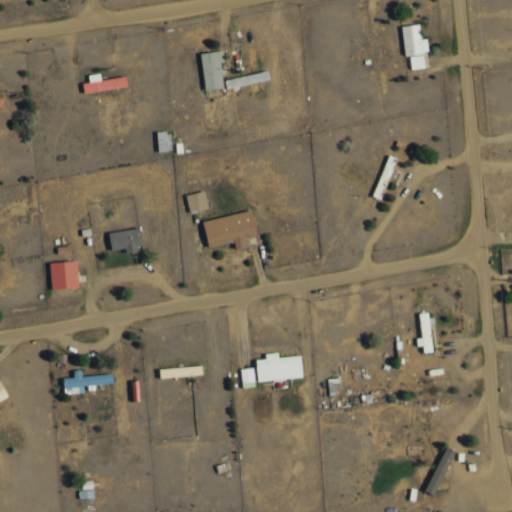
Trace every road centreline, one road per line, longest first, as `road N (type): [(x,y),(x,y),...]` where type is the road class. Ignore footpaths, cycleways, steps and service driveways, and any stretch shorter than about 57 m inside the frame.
road 1 (residential): [(0,334),(481,248)]
road 2 (residential): [(496,474),(496,347),(481,248),(465,0)]
road 3 (residential): [(211,0),(0,36)]
